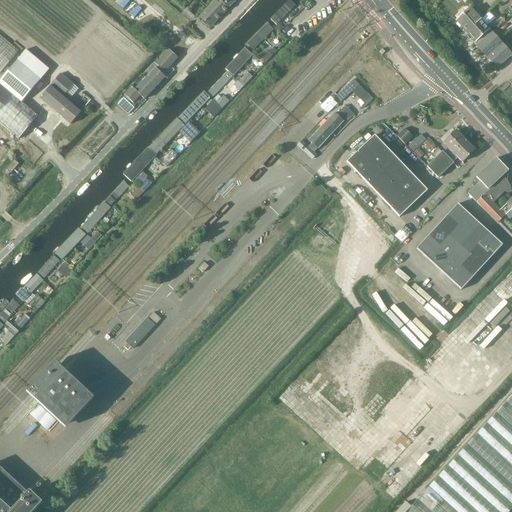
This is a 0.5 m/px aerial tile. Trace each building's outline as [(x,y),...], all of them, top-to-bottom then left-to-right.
[(227,10),(229,8),(220,0),(214,0),(199,17),(210,27),(227,9),(227,10)] [(285,7),(270,21),(275,26),(289,12),(285,7)] [(456,21),(463,30),(471,24),(472,26),(480,20),(482,17),(476,12),(474,14),(470,9),(456,21)] [(473,42),(481,52),(496,38),(486,26),(495,18),(489,12),(480,20),(472,26),(471,24),(463,30),(474,41),(473,42)] [(262,33),(247,47),(252,52),(267,38),(262,33)] [(496,38),(481,52),(496,68),(511,55),(511,54),(511,53),(511,48),(502,36),(498,40),(496,38)] [(164,72),(170,65),(177,58),(168,50),(163,56),(159,60),(156,57),(152,61),(154,63),(163,72),(164,72)] [(242,57),(229,72),(234,76),(247,62),(242,57)] [(0,79),(0,124),(18,139),(37,116),(21,103),(40,80),(17,60),(0,79)] [(143,75),(156,87),(165,77),(161,74),(163,72),(154,63),(143,75)] [(70,125),(75,118),(56,102),(65,93),(73,84),(60,74),(50,86),(39,98),(70,125)] [(131,87),(124,95),(125,96),(130,100),(133,103),(140,95),(144,100),(156,87),(143,75),(131,87)] [(222,79),(208,94),(213,98),(227,84),(222,79)] [(354,79),(338,94),(343,100),(352,92),(359,85),(354,79)] [(80,112),(79,111),(82,108),(65,93),(56,102),(75,118),(80,112)] [(363,109),(372,100),(366,93),(359,100),(357,102),(363,109)] [(121,109),(126,103),(121,99),(116,104),(121,109)] [(196,106),(182,120),(187,125),(201,110),(196,106)] [(334,114),(322,127),(330,135),(342,122),(342,121),(345,117),(348,120),(354,114),(348,109),(345,106),(339,112),(334,114)] [(330,135),(322,128),(310,140),(312,142),(309,147),(302,141),(297,146),(311,159),(316,154),(314,152),(317,148),(330,135)] [(397,136),(405,144),(412,138),(404,129),(397,136)] [(173,131),(159,145),(164,150),(178,136),(173,131)] [(448,148),(442,153),(448,159),(465,141),(456,132),(443,143),(448,148)] [(346,162),(354,170),(382,144),(374,136),(346,162)] [(475,150),(465,141),(448,159),(452,163),(457,158),(461,162),(475,150)] [(361,178),(375,165),(389,152),(382,144),(354,170),(361,178)] [(375,165),(383,173),(397,160),(389,152),(375,165)] [(442,153),(434,160),(445,171),(452,164),(452,163),(448,159),(442,153)] [(467,193),(488,214),(496,206),(492,203),(508,188),(499,179),(507,171),(496,159),(476,177),(480,181),(467,193)] [(18,164),(14,160),(4,172),(8,175),(18,164)] [(383,173),(390,181),(404,167),(397,160),(383,173)] [(445,171),(434,160),(427,168),(430,171),(428,172),(432,177),(434,175),(437,178),(445,171)] [(142,164),(128,178),(133,183),(147,169),(142,164)] [(361,178),(369,186),(383,173),(375,165),(361,178)] [(390,181),(398,188),(412,175),(404,167),(390,181)] [(369,186),(376,194),(390,181),(383,173),(369,186)] [(398,188),(405,196),(413,204),(420,198),(427,191),(420,184),(412,175),(398,188)] [(376,194),(384,202),(398,188),(390,181),(376,194)] [(430,202),(435,207),(452,189),(447,184),(430,202)] [(119,187),(107,202),(112,207),(125,192),(119,187)] [(384,202),(391,210),(405,196),(398,188),(384,202)] [(405,196),(391,210),(399,218),(413,204),(405,196)] [(496,206),(488,214),(497,223),(511,209),(511,210),(511,198),(506,204),(499,210),(496,206)] [(457,204),(447,216),(460,228),(471,217),(457,204)] [(96,215),(83,230),(89,235),(102,220),(96,215)] [(447,216),(437,227),(450,239),(460,228),(447,216)] [(460,228),(450,239),(459,247),(480,225),(471,217),(460,228)] [(480,225),(459,247),(468,255),(478,244),(488,233),(480,225)] [(437,227),(426,238),(440,250),(450,239),(437,227)] [(488,233),(478,244),(492,257),(502,245),(488,233)] [(426,238),(416,249),(430,261),(440,250),(426,238)] [(440,250),(430,261),(438,270),(459,247),(450,239),(440,250)] [(71,243),(58,257),(63,262),(76,248),(71,243)] [(478,244),(468,255),(481,268),(492,257),(478,244)] [(459,247),(438,270),(447,278),(458,266),(468,255),(459,247)] [(468,255),(458,266),(471,279),(481,268),(468,255)] [(53,261),(40,276),(45,281),(58,266),(53,261)] [(458,266),(447,278),(461,290),(471,279),(458,266)] [(32,284),(19,299),(24,303),(37,289),(32,284)] [(13,305),(0,319),(0,320),(4,325),(18,310),(13,305)] [(137,329),(125,342),(133,349),(145,335),(155,325),(147,319),(137,329)] [(54,362),(26,392),(39,404),(56,420),(66,429),(93,398),(54,362)] [(511,394),(410,507),(405,502),(396,511),(508,511),(511,508),(511,394)] [(29,414),(47,430),(56,420),(39,404),(29,414)] [(0,511),(31,511),(40,503),(34,498),(33,497),(28,492),(26,494),(0,469),(0,511)]
